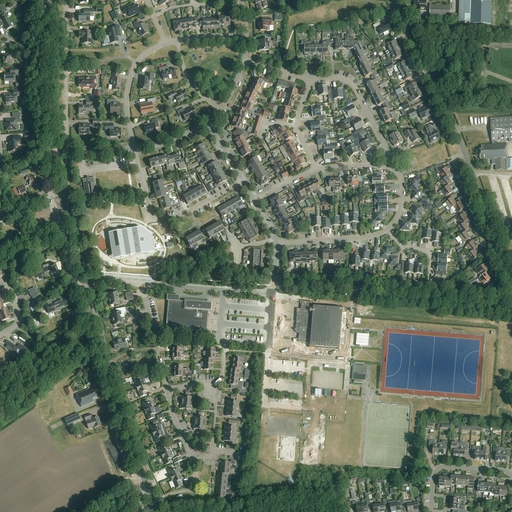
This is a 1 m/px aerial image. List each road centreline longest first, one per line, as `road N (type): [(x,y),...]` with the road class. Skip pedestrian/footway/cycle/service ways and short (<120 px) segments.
road 1 (unclassified): [(511,285),(453,129),(392,0)]
road 2 (track): [(273,281),(511,298)]
road 3 (tertiary): [(148,488),(78,289)]
road 4 (residential): [(142,284),(265,294),(273,286),(276,241)]
road 5 (residential): [(241,181),(178,216),(153,217),(133,148)]
road 6 (residential): [(66,152),(64,0)]
road 7 (tertiary): [(48,151),(48,0)]
road 8 (residential): [(387,167),(353,87),(336,78),(309,80)]
road 9 (residential): [(429,511),(439,467),(511,475)]
